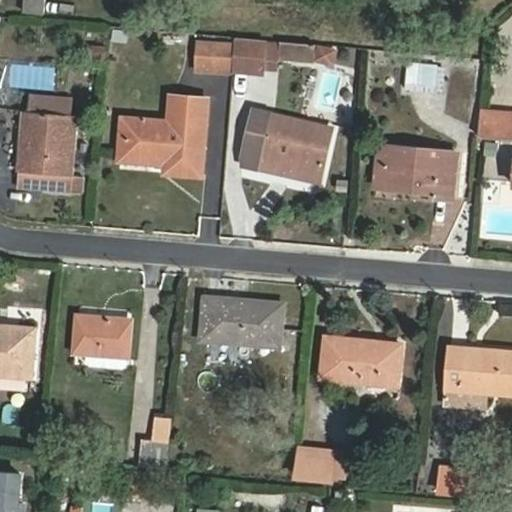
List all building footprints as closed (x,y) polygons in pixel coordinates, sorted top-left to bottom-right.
[(48,0),(25,0),(24,9),(47,11),(48,0)] [(266,69),(279,70),(279,60),(281,42),(238,39),(238,44),(236,68),(266,71),(266,69)] [(238,44),(199,41),(197,70),(235,73),(236,68),(238,44)] [(279,60),(314,63),(315,45),(281,42),(279,60)] [(337,50),(320,47),(318,61),(335,64),(337,50)] [(409,60),(407,89),(444,92),(446,63),(409,60)] [(73,97),(30,96),(29,113),(72,115),(73,97)] [(170,122),(122,119),(118,161),(167,163),(166,174),(203,175),(207,97),(171,96),(170,122)] [(331,125),(253,109),(244,152),(323,168),(331,125)] [(83,194),(83,177),(74,176),(77,115),(72,115),(24,113),(21,174),(21,192),(83,194)] [(479,134),(511,137),(511,121),(479,117),(479,134)] [(440,183),(439,191),(439,197),(456,200),(462,151),(382,142),(378,184),(392,186),(393,177),(440,183)] [(244,152),(243,158),(322,174),(323,168),(244,152)] [(511,176),(511,170),(511,157),(485,156),(484,175),(511,176)] [(392,186),(439,191),(440,183),(393,177),(392,186)] [(288,299),(207,292),(203,339),(283,346),(288,299)] [(79,313),(75,350),(133,355),(135,318),(79,313)] [(40,326),(0,322),(0,373),(35,376),(40,326)] [(402,339),(326,333),(323,375),(398,381),(402,339)] [(448,384),(491,388),(511,390),(511,347),(452,342),(448,384)] [(133,355),(75,350),(74,363),(131,370),(133,355)] [(489,406),(491,388),(448,384),(446,402),(489,406)] [(172,469),(174,439),(146,436),(142,465),(172,469)] [(336,453),(302,450),(300,476),(334,479),(336,453)] [(438,494),(479,498),(482,469),(443,465),(438,494)] [(22,475),(0,472),(0,511),(23,511),(24,504),(19,504),(22,475)] [(351,511),(353,493),(342,492),(339,511),(351,511)]
